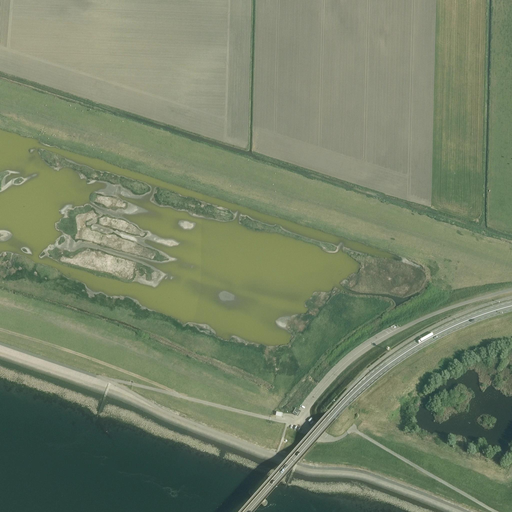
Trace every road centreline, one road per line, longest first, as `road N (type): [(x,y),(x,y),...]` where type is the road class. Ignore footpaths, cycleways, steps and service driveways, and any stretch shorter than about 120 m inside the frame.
road 1 (primary): [(248,511),(370,377),(456,324),(511,305)]
road 2 (unclassified): [(303,419),(313,396),(355,355),(451,307),(511,289)]
road 3 (track): [(174,395),(0,329)]
road 4 (track): [(495,511),(348,432)]
